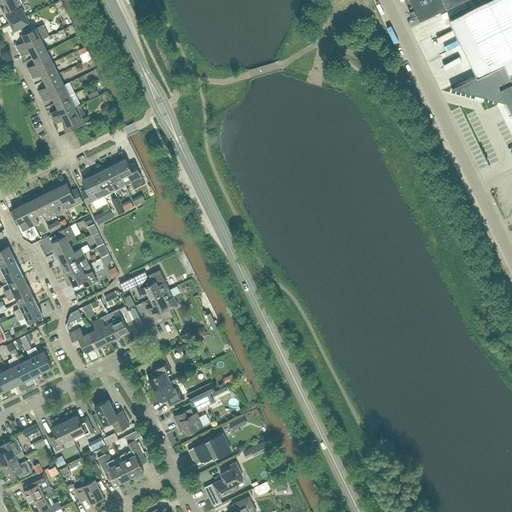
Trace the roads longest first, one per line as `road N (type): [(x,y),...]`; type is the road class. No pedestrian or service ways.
road 1 (tertiary): [(358,511),(109,0)]
road 2 (unclassified): [(511,260),(385,0)]
road 3 (residential): [(177,476),(148,417),(109,365)]
road 4 (residential): [(0,64),(15,59),(66,158)]
road 5 (residential): [(66,310),(35,247),(10,234),(0,210)]
